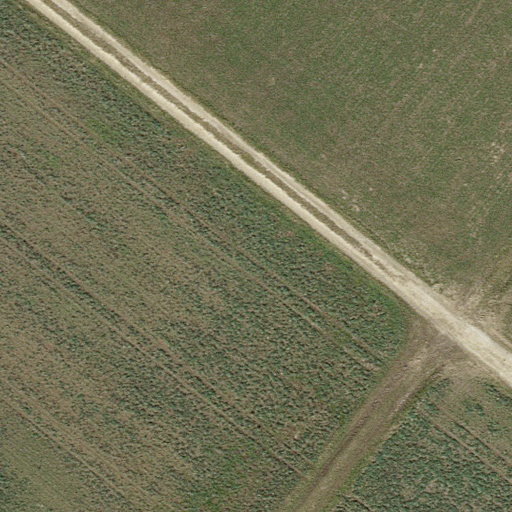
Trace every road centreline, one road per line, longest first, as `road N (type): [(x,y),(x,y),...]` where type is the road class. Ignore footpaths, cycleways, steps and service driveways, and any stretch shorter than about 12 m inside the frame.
road 1 (track): [(48,0),(511,366)]
road 2 (track): [(319,511),(511,269)]
